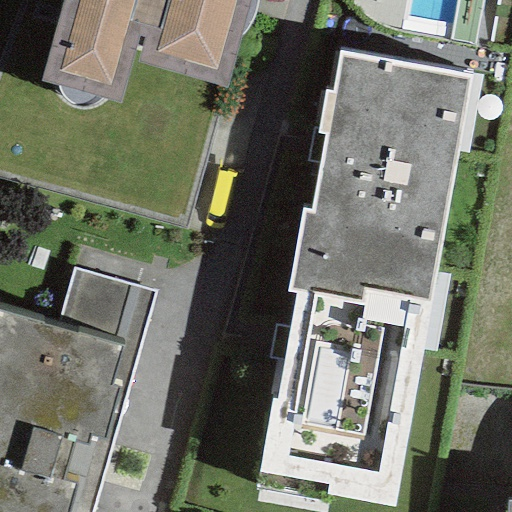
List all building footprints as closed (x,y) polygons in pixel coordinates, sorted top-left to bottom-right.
[(62,0),(40,82),(57,87),(59,91),(60,94),(65,100),(71,104),(80,107),(86,107),(95,105),(101,99),(118,103),(137,37),(143,38),(136,63),(225,89),(239,36),(245,32),(250,25),(253,16),(256,9),(256,0),(62,0)] [(398,0),(398,18),(463,21),(463,0),(398,0)] [(286,293),(294,294),(296,290),(359,302),(362,288),(431,302),(436,274),(458,152),(467,154),(480,76),(338,51),(331,91),(324,90),(317,134),(323,135),(309,209),(300,208),(286,293)] [(93,511),(155,291),(72,268),(56,326),(0,310),(0,511),(93,511)] [(450,275),(436,274),(431,302),(362,288),(359,302),(296,290),(294,294),(275,400),(271,399),(258,473),(327,487),(325,495),(394,507),(423,350),(435,352),(450,275)]
